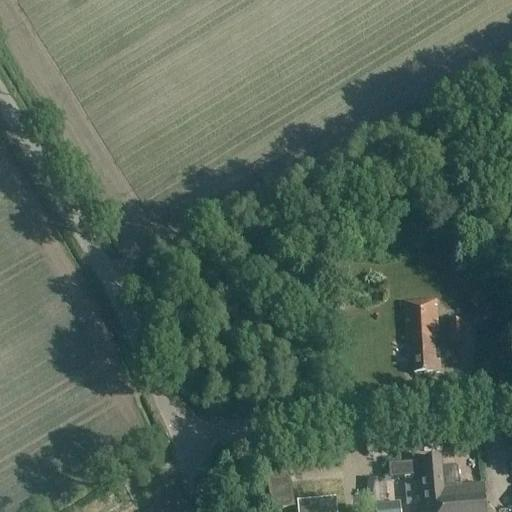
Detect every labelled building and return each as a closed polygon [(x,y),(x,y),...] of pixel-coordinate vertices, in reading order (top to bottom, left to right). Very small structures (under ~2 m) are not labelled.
[(435,302),(402,304),(405,346),(411,345),(413,377),(440,375),(435,302)] [(446,324),(448,348),(471,347),(470,323),(446,324)] [(421,465),(388,467),(389,481),(421,478),(421,483),(415,483),(417,511),(485,511),(484,487),(459,489),(457,471),(457,470),(455,469),(453,468),(441,469),(440,460),(420,461),(421,465)] [(264,474),(270,511),(276,511),(292,509),(286,471),(264,474)] [(335,505),(352,483),(342,477),(326,499),(335,505)] [(374,511),(400,511),(399,503),(374,506),(374,511)]
